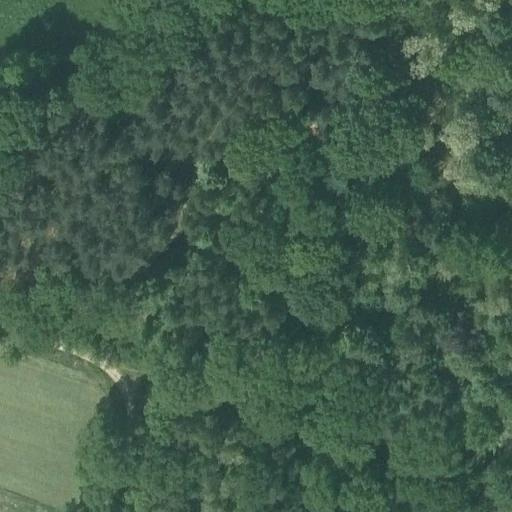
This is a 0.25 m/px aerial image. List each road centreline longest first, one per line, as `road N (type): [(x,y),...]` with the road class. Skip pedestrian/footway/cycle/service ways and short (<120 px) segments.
road 1 (track): [(124,377),(132,429),(99,511)]
road 2 (track): [(0,323),(89,353),(124,377)]
